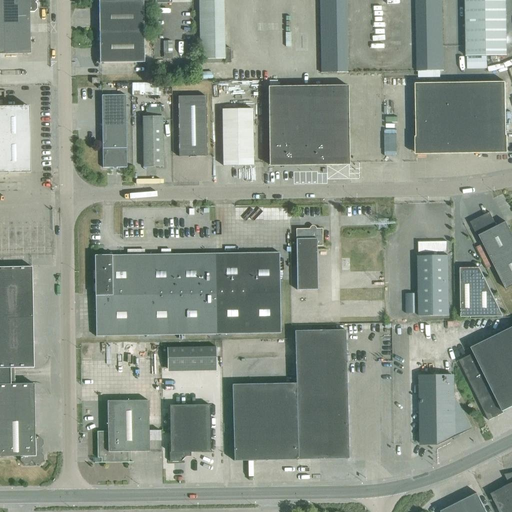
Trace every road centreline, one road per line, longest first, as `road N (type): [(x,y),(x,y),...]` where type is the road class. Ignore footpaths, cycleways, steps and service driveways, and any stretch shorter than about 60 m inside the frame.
road 1 (unclassified): [(66,196),(456,188),(511,178)]
road 2 (unclassified): [(71,496),(382,490)]
road 3 (unclassified): [(71,496),(66,196)]
road 4 (unclassified): [(66,196),(62,0)]
road 5 (unclassified): [(382,490),(416,484),(511,441)]
